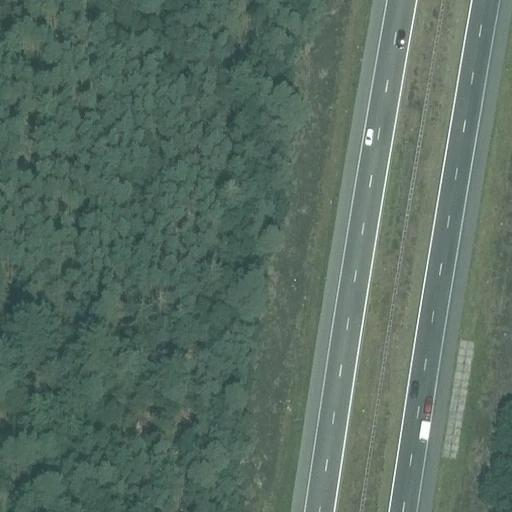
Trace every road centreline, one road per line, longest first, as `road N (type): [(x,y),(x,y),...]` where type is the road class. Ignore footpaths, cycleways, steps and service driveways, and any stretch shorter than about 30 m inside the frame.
road 1 (motorway): [(400,0),(318,511)]
road 2 (motorway): [(402,511),(484,0)]
